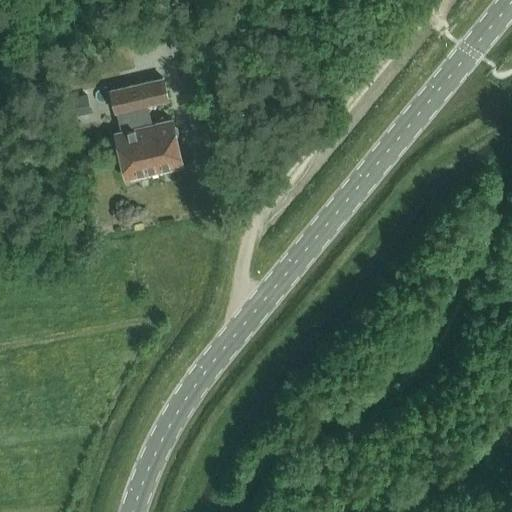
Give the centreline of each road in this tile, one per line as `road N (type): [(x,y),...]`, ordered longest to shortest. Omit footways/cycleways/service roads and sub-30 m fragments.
road 1 (secondary): [(511,2),(186,393),(133,511)]
road 2 (track): [(252,215),(427,11)]
road 3 (track): [(252,312),(241,302),(240,281),(252,208),(210,165)]
